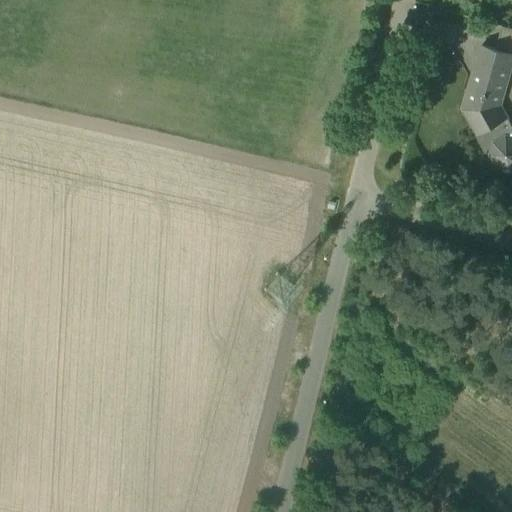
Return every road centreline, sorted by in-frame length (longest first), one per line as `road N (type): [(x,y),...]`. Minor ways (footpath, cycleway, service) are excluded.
road 1 (unclassified): [(274,511),(348,210)]
road 2 (unclassified): [(348,210),(397,0)]
road 3 (unclassified): [(511,256),(348,210)]
